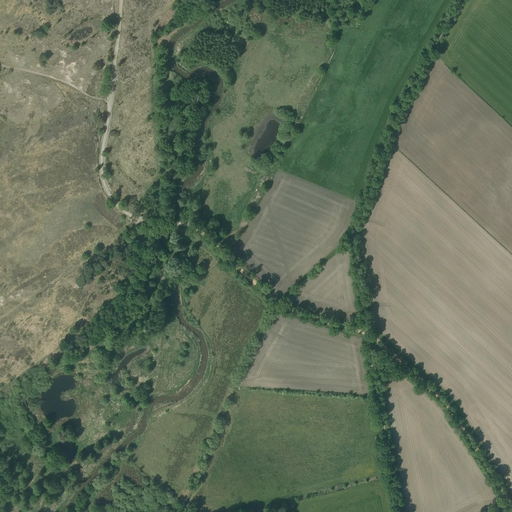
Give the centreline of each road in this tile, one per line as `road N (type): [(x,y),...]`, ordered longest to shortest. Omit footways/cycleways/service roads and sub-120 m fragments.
road 1 (unclassified): [(511,509),(446,404),(380,342),(294,311),(206,237),(170,223)]
road 2 (track): [(459,0),(409,86),(358,219),(353,246),(366,334)]
road 3 (track): [(398,511),(366,334)]
road 4 (track): [(110,101),(100,166),(107,192),(132,216),(170,223)]
